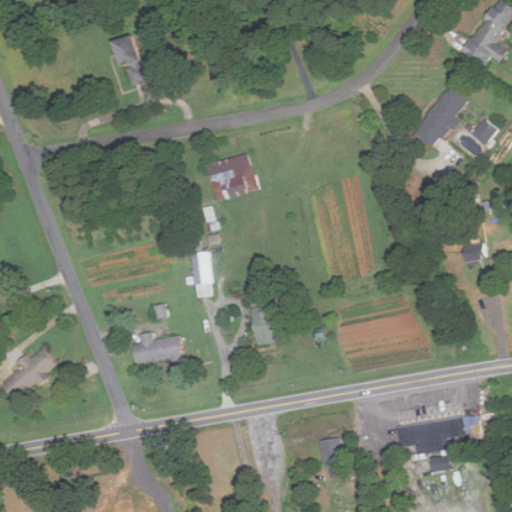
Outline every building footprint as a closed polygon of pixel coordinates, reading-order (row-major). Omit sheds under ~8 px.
[(511,25),(511,2),(508,0),(501,0),(468,53),(489,66),(495,56),(506,62),(511,53),(511,48),(502,42),(511,25)] [(121,41),(134,86),(153,80),(139,35),(121,41)] [(420,135),(441,149),(462,119),(461,118),(474,99),(454,86),(420,135)] [(480,135),(493,144),(504,129),(490,120),(480,135)] [(222,202),(262,190),(252,154),(212,165),(222,202)] [(450,220),(436,203),(419,216),(432,234),(450,220)] [(469,245),(471,262),(492,259),(490,243),(469,245)] [(214,253),(198,253),(200,297),(216,296),(214,253)] [(263,336),(262,337),(263,345),(291,340),(283,300),(257,305),(263,336)] [(156,305),(158,318),(172,317),(170,303),(156,305)] [(142,334),(143,344),(138,345),(140,364),(189,358),(187,335),(158,339),(157,333),(142,334)] [(6,385),(22,401),(62,363),(48,348),(36,359),(31,354),(22,362),(26,366),(6,385)] [(423,454),(446,451),(447,455),(455,454),(453,438),(472,435),(470,418),(403,427),(406,447),(421,445),(423,454)] [(328,465),(350,462),(345,437),(324,441),(328,465)] [(438,457),(440,472),(459,469),(457,454),(438,457)]
